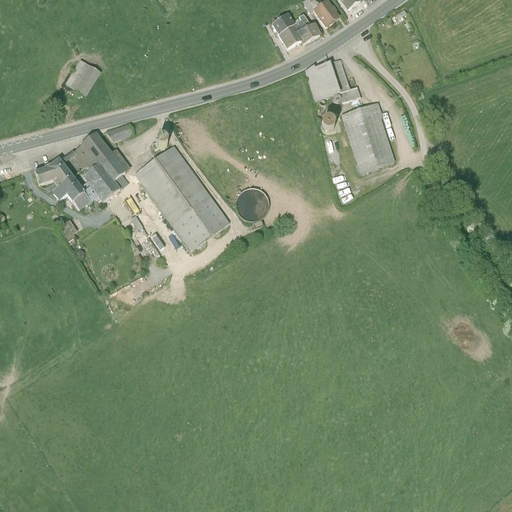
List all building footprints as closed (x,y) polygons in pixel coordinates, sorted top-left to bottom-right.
[(358,0),(337,0),(348,15),(362,5),(358,0)] [(325,31),(340,21),(327,3),(312,14),(325,31)] [(287,17),(271,27),(278,39),(294,29),(287,17)] [(320,38),(314,26),(297,35),(302,44),(304,48),(320,38)] [(278,39),(287,52),(302,44),(297,35),(294,29),(278,39)] [(340,62),(305,72),(314,104),(349,94),(340,62)] [(100,76),(80,63),(65,87),(85,100),(100,76)] [(376,106),(341,117),(362,177),(396,165),(376,106)] [(134,137),(130,126),(107,134),(111,145),(134,137)] [(96,136),(72,153),(88,176),(99,168),(112,158),(96,136)] [(228,228),(174,150),(134,178),(188,256),(228,228)] [(99,168),(112,186),(126,176),(113,158),(112,158),(99,168)] [(58,162),(45,172),(33,174),(36,189),(54,185),(62,196),(76,185),(58,162)] [(102,207),(119,193),(112,186),(99,168),(88,176),(76,185),(92,203),(97,200),(102,207)] [(76,185),(62,196),(79,215),(92,203),(76,185)] [(235,207),(236,213),(239,218),(243,221),(248,224),(253,224),(259,223),(263,220),(267,216),(268,211),(269,205),(267,200),(264,196),(259,193),(254,191),(248,192),(243,194),(239,197),(236,202),(235,207)]
